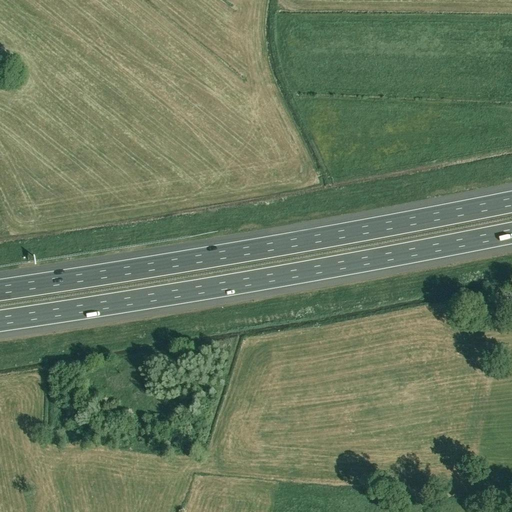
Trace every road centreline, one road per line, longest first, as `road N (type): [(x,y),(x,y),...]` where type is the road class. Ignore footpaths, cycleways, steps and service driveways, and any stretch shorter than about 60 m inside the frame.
road 1 (motorway): [(0,320),(511,232)]
road 2 (motorway): [(511,201),(0,289)]
